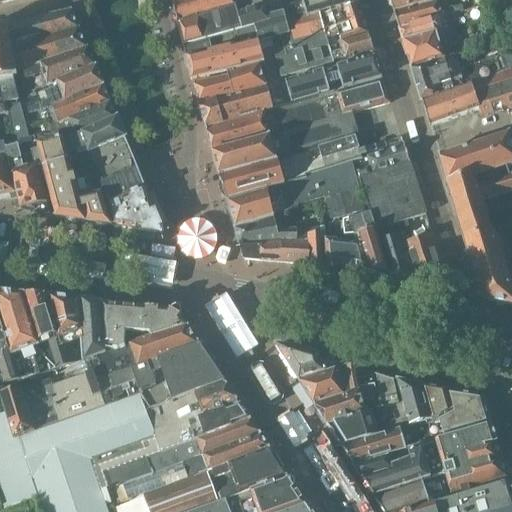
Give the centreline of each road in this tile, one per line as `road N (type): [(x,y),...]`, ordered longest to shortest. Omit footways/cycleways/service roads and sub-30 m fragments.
road 1 (residential): [(370,0),(476,328)]
road 2 (tertiary): [(213,285),(421,326),(476,328)]
road 3 (residential): [(348,511),(224,320),(213,285)]
road 4 (residential): [(181,186),(138,148),(77,0)]
road 5 (tertiary): [(0,244),(213,285)]
road 6 (residential): [(181,186),(190,128),(159,0)]
